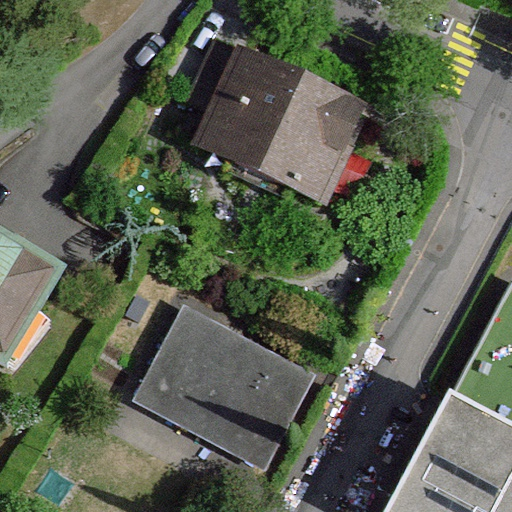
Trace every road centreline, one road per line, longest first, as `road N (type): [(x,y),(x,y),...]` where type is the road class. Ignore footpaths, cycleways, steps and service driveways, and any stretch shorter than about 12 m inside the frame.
road 1 (residential): [(511,142),(308,511)]
road 2 (residential): [(326,0),(511,89)]
